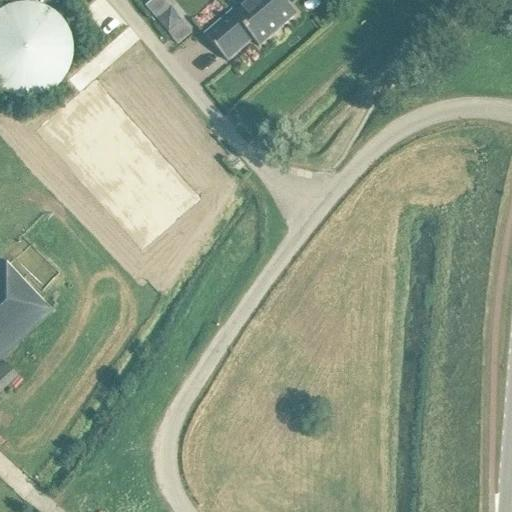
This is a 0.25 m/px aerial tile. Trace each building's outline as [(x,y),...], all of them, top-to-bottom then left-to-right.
[(244,0),(204,35),(227,62),(253,40),(259,48),(297,15),(285,1),(284,0),(244,0)] [(28,99),(38,98),(47,94),(55,88),(61,82),(67,74),(70,65),(72,55),(71,46),(69,36),(65,27),(59,20),(57,17),(52,14),(44,9),(35,6),(25,5),(15,5),(6,8),(0,11),(0,92),(0,93),(9,97),(19,99),(28,99)] [(162,196),(178,180),(170,172),(155,188),(162,196)] [(148,193),(137,202),(154,221),(165,211),(148,193)] [(0,360),(50,313),(1,261),(0,261),(0,360)] [(0,388),(12,378),(0,365),(0,388)]
